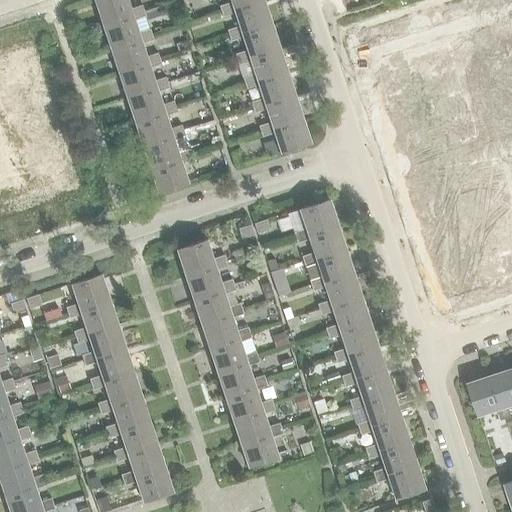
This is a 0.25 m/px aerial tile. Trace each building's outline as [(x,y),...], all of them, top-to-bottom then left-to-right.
[(130,14),(128,10),(124,0),(92,0),(100,24),(130,14)] [(268,22),(261,0),(253,0),(231,7),(229,2),(218,5),(221,16),(232,12),(237,26),(239,31),(268,22)] [(139,6),(128,10),(130,14),(100,24),(108,47),(137,38),(136,33),(131,19),(143,16),(139,6)] [(155,7),(144,11),(147,19),(157,16),(155,7)] [(276,46),(268,22),(239,31),(237,26),(226,30),(229,40),(241,36),(245,50),(247,55),(276,46)] [(17,26),(6,30),(19,69),(47,59),(39,36),(31,38),(28,28),(18,31),(17,26)] [(147,29),(136,33),(137,38),(108,47),(116,71),(145,62),(144,57),(139,43),(151,39),(147,29)] [(0,74),(19,69),(6,30),(0,31),(0,74)] [(511,43),(508,30),(473,41),(479,59),(511,48),(511,43)] [(440,40),(444,51),(466,43),(463,33),(440,40)] [(186,41),(175,45),(177,52),(188,48),(186,41)] [(284,69),(276,46),(247,55),(245,50),(234,53),(237,64),(248,60),(253,74),(255,79),(284,69)] [(511,48),(479,59),(485,78),(511,68),(511,48)] [(155,53),(144,57),(145,62),(116,71),(124,95),(153,86),(152,81),(147,67),(159,63),(155,53)] [(447,61),(450,69),(462,65),(462,64),(460,57),(459,57),(447,61)] [(236,68),(233,59),(225,62),(228,71),(236,68)] [(407,62),(373,74),(379,92),(413,81),(407,62)] [(428,67),(427,67),(430,75),(442,71),(443,71),(440,63),(428,67)] [(462,65),(450,69),(452,77),(452,76),(464,73),(465,72),(462,65)] [(511,68),(485,78),(491,96),(511,89),(511,68)] [(292,94),(284,69),(255,79),(253,74),(242,77),(245,87),(256,84),(261,98),(262,103),(292,94)] [(164,77),(152,81),(153,86),(124,95),(132,118),(161,109),(160,105),(155,91),(167,87),(164,77)] [(413,81),(379,92),(385,110),(419,99),(413,81)] [(434,86),(433,86),(436,93),(449,89),(446,81),(446,82),(434,86)] [(21,88),(5,93),(8,102),(24,96),(21,88)] [(449,89),(436,93),(438,101),(439,101),(451,97),(449,89)] [(511,89),(491,96),(497,114),(511,109),(511,89)] [(459,97),(459,98),(461,105),(474,101),(472,93),(471,93),(459,97)] [(300,118),(292,94),(262,103),(261,98),(249,101),(253,111),(264,108),(269,122),(270,127),(300,118)] [(419,99),(385,110),(390,128),(425,117),(419,99)] [(171,101),(160,105),(161,109),(132,118),(140,142),(169,133),(167,128),(163,114),(174,110),(171,101)] [(474,101),(461,105),(464,113),(476,109),(477,109),(474,101)] [(225,103),(216,105),(219,114),(227,111),(225,103)] [(511,109),(497,114),(503,132),(511,129),(511,109)] [(425,117),(390,128),(396,147),(431,135),(425,117)] [(308,142),(300,118),(270,127),(269,122),(257,125),(261,136),(272,132),(278,151),(308,142)] [(445,122),(448,130),(460,126),(458,118),(457,118),(445,122)] [(177,158),(176,153),(171,139),(183,135),(179,124),(167,128),(169,133),(140,142),(148,167),(177,158)] [(460,126),(448,130),(450,138),(463,134),(460,126)] [(511,129),(503,132),(508,151),(511,149),(511,129)] [(471,134),(473,142),(486,138),(483,130),(471,134)] [(431,135),(396,147),(402,165),(437,154),(431,135)] [(486,138),(473,142),(476,150),(488,146),(489,146),(486,138)] [(187,149),(176,153),(177,158),(148,167),(156,192),(186,182),(179,163),(191,159),(187,149)] [(437,154),(402,165),(408,183),(443,172),(437,154)] [(470,155),(457,159),(459,167),(472,162),(470,155)] [(79,160),(50,169),(52,174),(63,208),(84,201),(81,190),(89,188),(79,160)] [(472,162),(459,167),(462,174),(475,170),(472,162)] [(483,171),(482,171),(485,178),(498,174),(495,166),(495,167),(483,171)] [(443,172),(408,183),(414,201),(449,190),(443,172)] [(52,174),(31,181),(42,215),(50,212),(51,217),(65,212),(63,208),(52,174)] [(498,174),(485,178),(487,186),(488,186),(500,182),(498,174)] [(31,181),(11,187),(22,221),(29,219),(31,223),(44,219),(42,215),(31,181)] [(11,187),(0,190),(0,223),(1,228),(9,226),(10,230),(23,226),(22,221),(11,187)] [(449,190),(414,201),(420,220),(455,208),(449,190)] [(469,195),(471,203),(484,199),(481,191),(469,195)] [(484,199),(471,203),(474,211),(486,207),(487,207),(484,199)] [(334,224),(326,200),(297,209),(304,229),(305,234),(334,224)] [(495,207),(494,207),(497,215),(510,211),(507,203),(495,207)] [(455,208),(420,220),(426,238),(461,227),(455,208)] [(510,211),(497,215),(499,223),(500,223),(511,219),(511,218),(510,211)] [(252,224),(255,234),(267,230),(264,220),(252,224)] [(342,248),(334,224),(305,234),(304,229),(292,233),(295,243),(307,239),(312,254),(313,258),(342,248)] [(240,239),(251,235),(248,225),(236,229),(240,239)] [(461,227),(426,238),(432,256),(466,245),(461,227)] [(481,232),(480,232),(483,240),(496,235),(493,228),(481,232)] [(496,235),(483,240),(485,247),(486,247),(498,243),(496,235)] [(204,240),(174,250),(182,275),(212,264),(211,260),(204,240)] [(466,245),(432,256),(438,274),(472,263),(466,245)] [(350,271),(342,248),(313,258),(312,254),(300,257),(303,267),(315,263),(319,276),(321,281),(350,271)] [(212,264),(182,275),(190,299),(220,289),(218,284),(214,269),(225,265),(222,256),(211,260),(212,264)] [(266,262),(270,272),(278,270),(274,259),(266,262)] [(472,263),(438,274),(444,293),(478,282),(472,263)] [(493,268),(492,268),(495,276),(508,272),(505,264),(493,268)] [(358,296),(350,271),(321,281),(319,276),(307,280),(311,291),(323,287),(327,301),(329,306),(358,296)] [(508,272),(495,276),(497,284),(498,284),(510,280),(508,272)] [(77,309),(106,299),(98,275),(69,285),(75,304),(77,309)] [(220,289),(190,299),(198,323),(228,313),(226,307),(222,294),(233,290),(230,280),(218,284),(220,289)] [(478,282),(444,293),(449,311),(484,300),(478,282)] [(260,286),(265,301),(273,298),(268,284),(260,286)] [(278,296),(289,292),(287,287),(276,291),(278,296)] [(24,299),(27,309),(39,305),(36,295),(24,299)] [(366,320),(358,296),(329,306),(327,301),(315,305),(319,315),(331,311),(335,325),(337,330),(366,320)] [(114,323),(106,299),(77,309),(75,304),(64,308),(67,317),(78,314),(83,328),(85,333),(114,323)] [(20,300),(8,304),(12,314),(23,310),(20,300)] [(238,303),(226,307),(228,313),(198,323),(206,347),(236,337),(234,331),(230,318),(241,314),(238,303)] [(374,344),(366,320),(337,330),(335,325),(323,329),(327,338),(338,335),(343,349),(345,354),(374,344)] [(122,347),(114,323),(85,333),(83,328),(72,332),(75,342),(87,338),(91,351),(93,356),(122,347)] [(245,328),(234,331),(236,337),(206,347),(214,371),(244,361),(242,356),(238,342),(249,338),(245,328)] [(280,347),(288,344),(284,333),(275,335),(280,347)] [(382,368),(374,344),(345,354),(343,349),(331,353),(335,362),(347,359),(351,373),(353,378),(382,368)] [(130,371),(122,347),(93,356),(91,351),(80,355),(83,365),(94,362),(99,376),(101,381),(130,371)] [(253,352),(242,356),(244,361),(214,371),(222,395),(252,385),(250,379),(245,366),(256,362),(253,352)] [(57,355),(45,359),(48,369),(60,365),(57,355)] [(282,360),(285,370),(294,367),(290,357),(282,360)] [(390,392),(382,368),(353,378),(351,373),(339,376),(343,387),(354,383),(359,397),(361,402),(390,392)] [(511,368),(490,375),(501,407),(506,405),(511,402),(511,368)] [(138,395),(130,371),(101,381),(99,376),(88,380),(91,390),(103,386),(107,400),(109,405),(138,395)] [(337,372),(324,376),(327,384),(339,380),(337,372)] [(510,417),(506,405),(501,407),(490,375),(467,383),(477,414),(495,408),(499,420),(510,417)] [(60,393),(70,390),(66,376),(55,380),(60,393)] [(261,376),(250,379),(252,385),(222,395),(230,419),(259,409),(258,404),(253,390),(264,386),(261,376)] [(10,378),(0,381),(0,413),(7,411),(6,406),(1,393),(13,389),(10,378)] [(42,398),(51,396),(47,382),(38,385),(42,398)] [(398,415),(390,392),(361,402),(359,397),(347,401),(351,411),(362,407),(367,421),(368,425),(398,415)] [(305,393),(291,398),(294,409),(309,405),(305,393)] [(146,419),(138,395),(109,405),(107,400),(96,404),(99,414),(111,410),(115,424),(117,429),(146,419)] [(326,411),(322,399),(313,403),(317,414),(326,411)] [(267,433),(266,428),(261,414),(272,410),(269,400),(258,404),(259,409),(230,419),(238,443),(267,433)] [(17,403),(6,406),(7,411),(0,413),(0,440),(15,436),(14,431),(9,416),(21,413),(17,403)] [(405,439),(398,415),(368,425),(367,421),(355,424),(358,434),(370,430),(375,444),(376,449),(405,439)] [(154,443),(146,419),(117,429),(115,424),(104,428),(107,438),(119,434),(123,448),(125,453),(154,443)] [(269,438),(280,435),(276,424),(266,428),(267,433),(238,443),(245,466),(275,456),(269,438)] [(25,427),(14,431),(15,436),(0,440),(0,467),(23,460),(22,455),(17,440),(29,436),(25,427)] [(413,463),(405,439),(376,449),(375,444),(363,447),(366,458),(378,454),(383,468),(384,473),(413,463)] [(299,445),(302,456),(312,453),(309,442),(299,445)] [(162,467),(154,443),(125,453),(123,448),(111,452),(115,462),(127,458),(131,472),(133,477),(162,467)] [(23,460),(0,467),(0,487),(2,493),(31,484),(29,479),(25,465),(36,461),(33,451),(22,455),(23,460)] [(505,462),(502,453),(494,456),(496,464),(505,462)] [(422,488),(413,463),(384,473),(383,468),(371,471),(374,482),(386,478),(392,497),(422,488)] [(170,491),(162,467),(133,477),(131,472),(120,476),(123,486),(134,482),(141,501),(170,491)] [(31,484),(2,493),(7,511),(26,511),(39,508),(37,503),(33,488),(44,485),(41,475),(29,479),(31,484)] [(39,508),(26,511),(41,511),(53,508),(50,499),(37,503),(39,508)] [(429,511),(433,511),(429,499),(420,502),(422,511),(429,511)]
